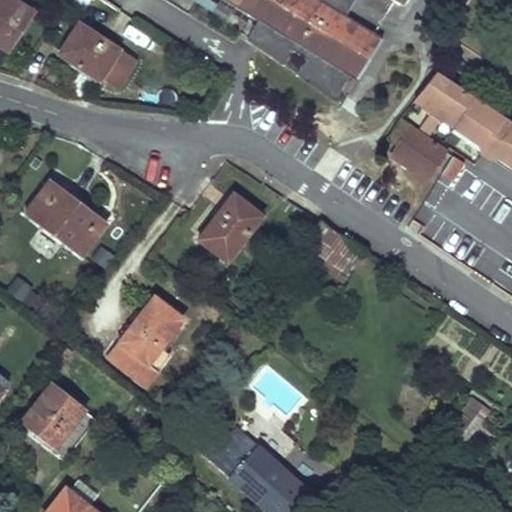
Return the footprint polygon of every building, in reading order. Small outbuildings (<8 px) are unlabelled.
[(32,12),(12,0),(0,0),(0,26),(15,37),(32,12)] [(228,0),(257,17),(245,37),(266,51),(282,63),(290,50),(304,58),(295,72),(332,98),(348,72),(356,77),(381,38),(343,15),(335,10),(341,0),(228,0)] [(341,0),(335,10),(343,15),(351,0),(341,0)] [(133,61),(77,23),(58,54),(96,80),(98,77),(115,88),(133,61)] [(15,37),(0,26),(0,46),(5,50),(15,37)] [(511,126),(431,73),(410,100),(425,109),(414,126),(425,134),(437,117),(449,126),(480,146),(476,152),(486,158),(491,152),(511,166),(511,126)] [(424,176),(441,149),(398,120),(387,137),(396,143),(389,154),(424,176)] [(480,146),(449,126),(445,131),(476,152),(480,146)] [(511,166),(491,152),(486,158),(511,175),(511,166)] [(454,181),(463,160),(448,153),(438,174),(454,181)] [(173,161),(161,157),(153,181),(165,185),(173,161)] [(103,223),(50,181),(25,212),(79,254),(103,223)] [(258,216),(231,194),(197,238),(224,260),(258,216)] [(362,249),(318,220),(301,241),(348,272),(362,249)] [(88,255),(103,267),(113,254),(98,243),(88,255)] [(0,270),(0,286),(24,297),(30,283),(0,270)] [(158,345),(180,316),(154,295),(107,354),(144,384),(168,353),(158,345)] [(94,419),(49,383),(24,415),(44,432),(40,436),(52,446),(49,450),(62,460),(94,419)] [(480,404),(469,396),(442,431),(453,439),(480,404)] [(151,409),(163,418),(172,407),(160,398),(151,409)] [(44,432),(24,415),(20,421),(40,436),(44,432)] [(216,464),(267,511),(284,511),(306,489),(238,428),(232,434),(210,459),(216,464)] [(210,459),(232,434),(226,429),(204,454),(210,459)] [(95,511),(64,487),(44,511),(95,511)]
